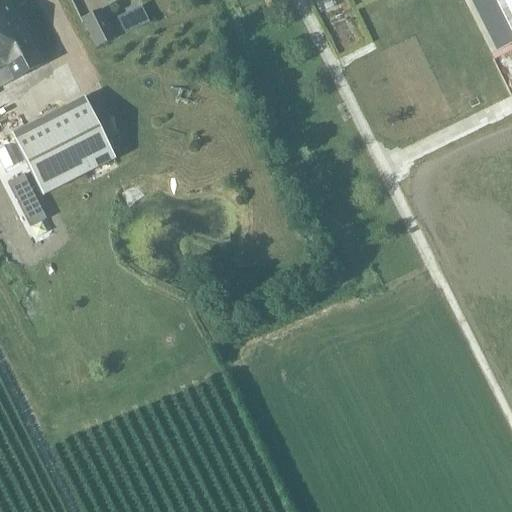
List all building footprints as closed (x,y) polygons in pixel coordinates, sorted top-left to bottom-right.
[(0,0),(0,87),(42,64),(6,0),(0,0)] [(511,0),(471,0),(497,52),(511,44),(511,0)] [(83,20),(97,47),(113,39),(100,12),(83,20)] [(88,106),(16,143),(43,197),(116,159),(88,106)] [(45,219),(23,176),(8,184),(30,227),(45,219)]
